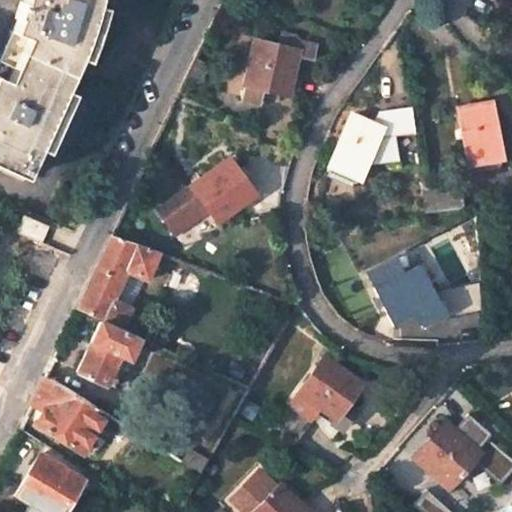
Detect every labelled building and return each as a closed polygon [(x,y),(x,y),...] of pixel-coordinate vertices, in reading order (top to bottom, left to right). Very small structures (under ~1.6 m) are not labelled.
[(8,19),(0,38),(0,170),(19,179),(52,103),(69,62),(74,45),(86,5),(87,0),(14,0),(14,2),(9,0),(3,18),(8,19)] [(275,46),(252,41),(243,84),(240,99),(259,103),(261,88),(284,94),(293,55),(309,59),(312,44),(296,40),(293,35),(278,32),(275,46)] [(203,64),(193,58),(184,74),(195,80),(203,64)] [(490,103),(459,108),(467,162),(499,157),(490,103)] [(410,134),(403,107),(375,111),(369,124),(380,128),(366,160),(398,162),(395,136),(410,134)] [(395,136),(398,162),(416,156),(408,107),(403,107),(410,134),(395,136)] [(366,160),(380,128),(369,124),(350,115),(328,165),(357,178),(366,160)] [(467,162),(469,174),(501,169),(499,157),(467,162)] [(230,167),(225,160),(189,186),(154,210),(171,234),(206,210),(214,220),(250,196),(237,177),(242,173),(236,163),(230,167)] [(357,178),(328,165),(323,176),(353,189),(357,178)] [(462,206),(460,188),(447,190),(445,176),(419,179),(424,211),(462,206)] [(44,229),(30,223),(20,219),(14,232),(39,243),(44,229)] [(146,279),(158,254),(159,252),(108,233),(90,271),(74,305),(120,326),(129,306),(112,298),(125,270),(146,279)] [(414,265),(372,286),(391,324),(414,312),(421,325),(445,313),(438,299),(432,302),(414,265)] [(97,379),(111,385),(133,339),(96,321),(72,371),(95,383),(97,379)] [(324,356),(269,436),(292,448),(315,419),(332,438),(339,428),(341,429),(355,408),(346,401),(360,382),(324,356)] [(39,408),(32,421),(81,448),(103,410),(43,371),(35,388),(29,402),(39,408)] [(451,432),(464,416),(462,414),(448,430),(451,432)] [(477,454),(472,460),(499,484),(511,469),(511,463),(484,439),(487,435),(464,416),(451,432),(477,454)] [(448,430),(439,422),(434,428),(408,458),(446,491),(470,463),(472,460),(477,454),(451,432),(448,430)] [(55,511),(60,511),(80,478),(35,453),(11,494),(40,511),(44,504),(55,511)] [(472,460),(470,463),(497,487),(499,484),(472,460)] [(248,511),(304,511),(275,484),(271,488),(253,470),(232,492),(250,510),(248,511)] [(447,511),(420,489),(409,506),(417,511),(447,511)]
